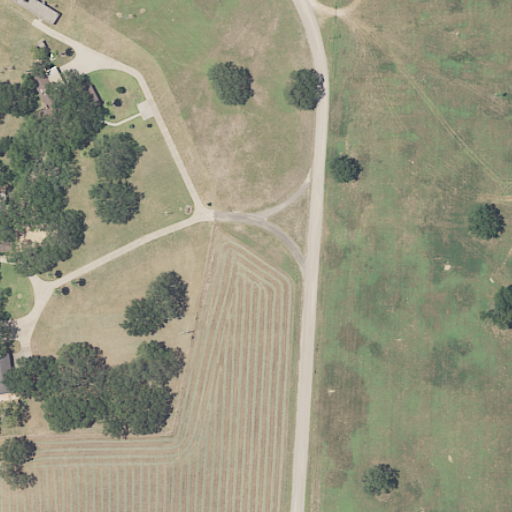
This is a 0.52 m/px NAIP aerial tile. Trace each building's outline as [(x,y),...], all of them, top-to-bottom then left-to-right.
[(60,14),(35,0),(9,0),(54,25),(60,14)] [(64,106),(47,72),(34,79),(51,113),(64,106)] [(103,104),(91,85),(78,93),(90,112),(103,104)] [(40,241),(40,225),(21,225),(21,241),(40,241)] [(11,353),(0,353),(0,393),(15,392),(11,353)]
